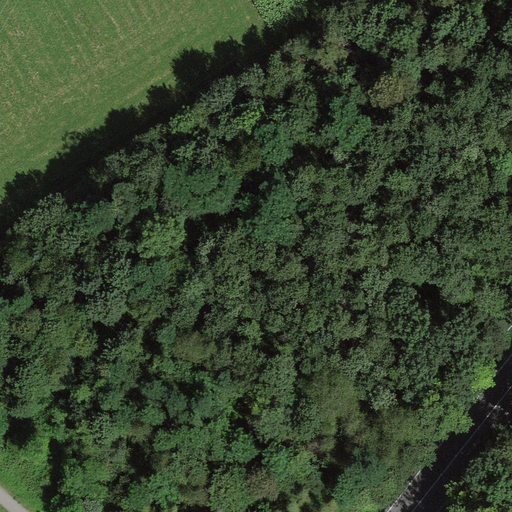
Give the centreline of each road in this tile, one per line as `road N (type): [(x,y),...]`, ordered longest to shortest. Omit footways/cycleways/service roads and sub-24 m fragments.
road 1 (track): [(0,219),(336,0)]
road 2 (primary): [(416,511),(511,384)]
